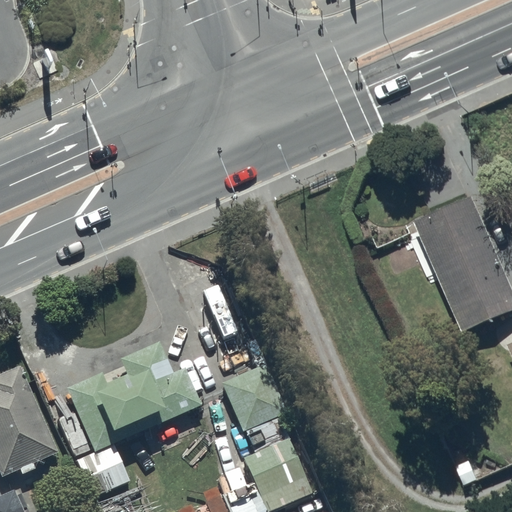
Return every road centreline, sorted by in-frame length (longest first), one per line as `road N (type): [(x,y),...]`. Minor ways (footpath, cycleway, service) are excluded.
road 1 (trunk): [(236,164),(0,267)]
road 2 (trunk): [(511,45),(297,138)]
road 3 (trunk): [(0,178),(206,92)]
road 4 (trunk): [(267,68),(431,0)]
